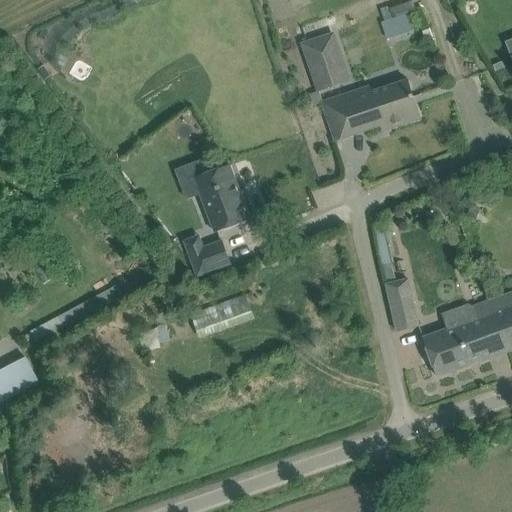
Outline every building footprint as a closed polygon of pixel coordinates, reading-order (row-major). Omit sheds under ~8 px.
[(407,13),(396,17),(401,34),(413,30),(407,13)] [(319,92),(349,82),(334,34),(303,45),(319,92)] [(389,123),(391,129),(421,119),(414,97),(408,81),(371,93),(370,87),(323,103),(323,105),(327,115),(335,141),(381,126),(389,123)] [(250,220),(229,165),(195,178),(215,233),(250,220)] [(340,180),(312,191),(319,209),(348,199),(340,180)] [(382,222),(374,224),(376,235),(382,266),(386,284),(387,285),(397,332),(419,327),(409,280),(397,283),(395,283),(391,264),(382,222)] [(222,241),(188,253),(197,277),(230,265),(222,241)] [(508,352),(511,350),(511,293),(489,302),(508,352)] [(199,340),(254,320),(246,295),(191,315),(199,340)] [(489,302),(472,308),(476,319),(423,338),(438,378),(508,352),(489,302)] [(144,350),(171,342),(166,324),(138,332),(144,350)] [(0,402),(39,382),(28,360),(0,374),(0,402)]
